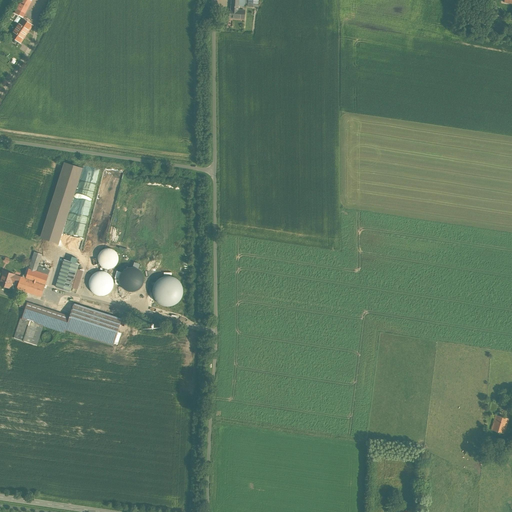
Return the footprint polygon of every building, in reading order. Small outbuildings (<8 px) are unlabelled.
[(22,0),(17,9),(25,13),(31,0),(22,0)] [(245,0),(231,0),(231,8),(230,11),(234,12),(235,7),(239,8),(239,6),(245,6),(245,0)] [(239,8),(235,7),(234,12),(230,11),(230,18),(244,19),(245,10),(239,10),(239,8)] [(228,19),(221,18),(220,26),(228,27),(228,19)] [(32,26),(22,19),(11,36),(20,42),(32,26)] [(59,243),(83,169),(64,163),(40,237),(59,243)] [(110,248),(108,248),(106,248),(105,248),(103,249),(102,250),(100,251),(99,253),(99,254),(98,256),(98,258),(98,259),(98,261),(99,263),(100,264),(101,265),(102,267),(104,267),(105,268),(107,268),(109,268),(110,268),(112,268),(114,267),(115,266),(116,265),(117,263),(118,262),(118,260),(119,259),(119,257),(118,255),(118,254),(117,252),(116,251),(114,250),(113,249),(111,248),(110,248)] [(35,251),(26,278),(28,279),(24,291),(41,297),(48,275),(37,271),(42,254),(35,251)] [(76,263),(64,260),(56,287),(71,291),(79,264),(78,264),(76,263)] [(143,277),(141,274),(138,271),(135,269),(131,269),(127,270),(124,273),(121,276),(120,279),(120,283),(122,287),(124,290),(127,292),(131,293),(135,293),(139,291),(142,289),(143,285),(144,281),(143,277)] [(15,274),(3,270),(2,276),(0,282),(0,284),(10,288),(12,280),(19,283),(21,277),(14,275),(15,274)] [(103,271),(101,271),(99,271),(97,271),(96,272),(94,273),(93,274),(91,276),(90,277),(90,279),(89,281),(89,282),(89,284),(89,286),(90,288),(91,289),(92,291),(93,292),(95,293),(96,294),(98,295),(100,295),(102,295),(104,295),(105,295),(107,294),(109,293),(110,292),(111,290),(112,289),(113,287),(114,285),(114,284),(114,282),(113,280),(113,278),(112,277),(111,275),(110,274),(108,273),(106,272),(105,271),(103,271)] [(26,278),(21,276),(19,283),(17,288),(24,291),(28,279),(26,278)] [(173,306),(177,303),(180,299),(182,295),(182,290),(180,285),(177,281),(173,279),(169,278),(164,278),(160,280),(156,283),(154,287),(153,291),(153,296),(155,300),(158,304),(163,306),(168,307),(173,306)] [(35,305),(28,302),(27,303),(21,301),(20,306),(26,308),(24,316),(22,315),(14,338),(37,345),(44,325),(30,320),(35,305)] [(122,319),(74,304),(70,316),(66,329),(113,344),(122,319)] [(70,316),(35,305),(30,320),(44,325),(60,330),(65,332),(66,329),(70,316)] [(50,331),(48,331),(47,331),(46,332),(45,332),(44,333),(44,334),(43,335),(43,336),(43,338),(43,339),(44,340),(45,341),(47,342),(48,342),(49,342),(50,342),(51,342),(52,341),(53,340),(54,340),(54,338),(54,337),(54,336),(54,335),(53,334),(53,333),(52,332),(51,332),(50,331)] [(498,414),(493,429),(504,432),(508,418),(498,414)]
